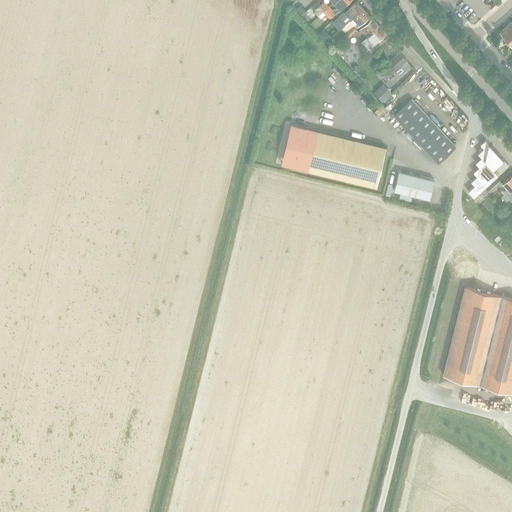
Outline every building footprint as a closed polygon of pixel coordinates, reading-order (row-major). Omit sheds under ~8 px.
[(323,11),(330,19),(340,9),(340,10),(350,0),(335,0),(333,2),(336,6),(332,10),(329,6),(323,11)] [(351,19),(363,8),(356,0),(345,10),(333,21),(340,29),(351,19)] [(323,11),(329,6),(324,1),(313,11),(318,16),(323,11)] [(301,5),(296,9),(301,15),(306,11),(301,5)] [(357,30),(356,28),(370,15),(363,8),(351,19),(353,22),(351,24),(351,25),(346,29),(348,31),(344,34),(348,38),(357,30)] [(366,37),(379,25),(372,18),(360,29),(366,37)] [(511,20),(510,21),(509,22),(505,26),(504,27),(499,32),(511,46),(511,20)] [(379,45),(376,42),(386,33),(379,25),(366,37),(367,37),(362,41),(361,42),(371,52),(379,45)] [(318,33),(324,40),(329,36),(323,29),(318,33)] [(361,42),(362,41),(357,36),(349,43),(354,48),(361,42)] [(385,80),(407,60),(399,51),(377,71),(385,80)] [(383,84),(373,92),(382,102),(392,93),(383,84)] [(412,99),(394,115),(437,163),(455,146),(412,99)] [(317,130),(308,170),(377,186),(386,146),(317,130)] [(475,186),(468,192),(474,198),(486,187),(498,176),(509,165),(485,140),(480,145),(484,148),(478,154),(482,158),(476,163),(479,167),(473,173),(477,176),(471,182),(475,186)] [(435,178),(399,170),(395,190),(430,198),(435,178)] [(505,195),(511,188),(511,175),(502,184),(506,189),(503,192),(505,195)] [(490,193),(502,182),(497,177),(485,188),(490,193)] [(511,392),(511,298),(464,287),(443,375),(511,392)]
